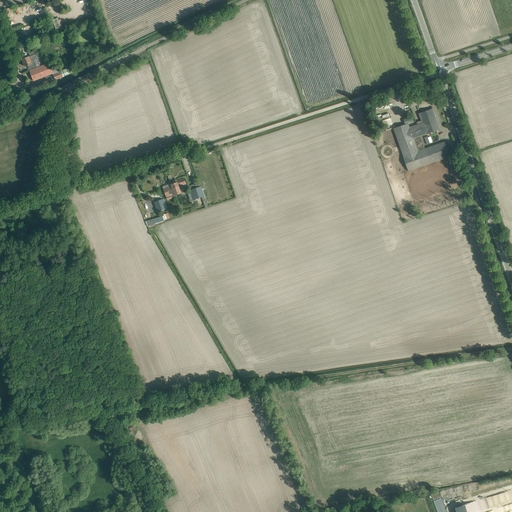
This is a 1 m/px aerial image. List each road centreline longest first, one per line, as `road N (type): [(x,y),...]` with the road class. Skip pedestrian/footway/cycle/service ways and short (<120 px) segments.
road 1 (unclassified): [(438,70),(121,175)]
road 2 (track): [(511,346),(268,383)]
road 3 (residential): [(44,101),(246,0)]
road 4 (unclassified): [(511,280),(438,70)]
